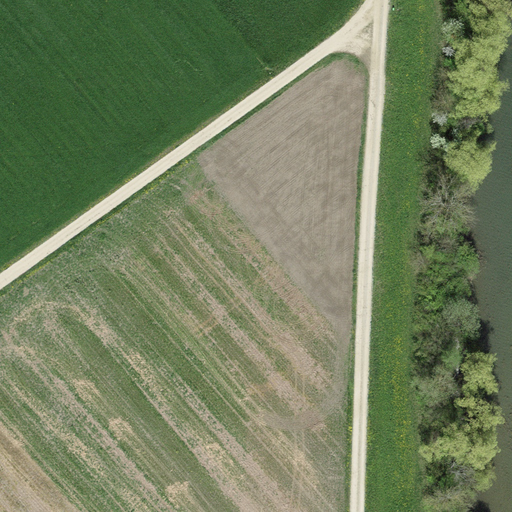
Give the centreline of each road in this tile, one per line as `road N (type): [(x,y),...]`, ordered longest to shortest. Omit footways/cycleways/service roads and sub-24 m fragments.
road 1 (track): [(361,511),(382,0)]
road 2 (track): [(381,11),(0,285)]
